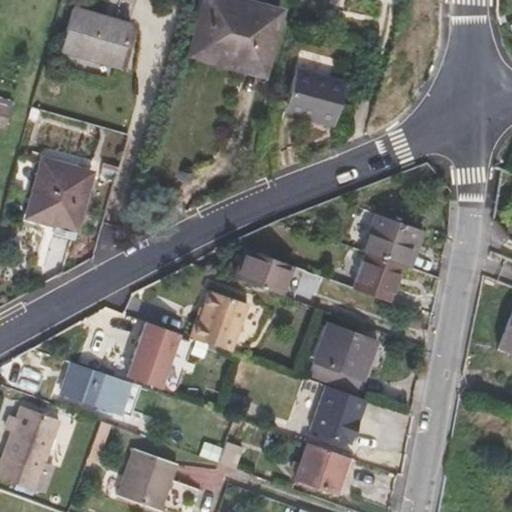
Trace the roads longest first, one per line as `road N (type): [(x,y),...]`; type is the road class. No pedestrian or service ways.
road 1 (residential): [(481,122),(241,212),(0,335)]
road 2 (residential): [(408,511),(481,122)]
road 3 (unknown): [(99,281),(101,226),(166,0)]
road 4 (unclassified): [(468,0),(481,122)]
